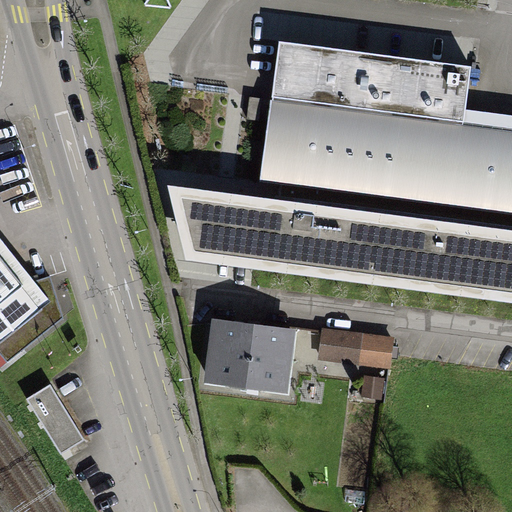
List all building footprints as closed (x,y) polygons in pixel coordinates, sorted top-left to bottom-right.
[(469,71),(273,46),(256,183),(511,215),(511,121),(464,115),(469,71)] [(511,233),(163,190),(185,264),(511,307),(511,233)] [(0,246),(0,344),(46,305),(0,246)] [(291,328),(215,318),(207,376),(283,386),(291,328)] [(392,340),(325,331),(321,354),(389,363),(392,340)]
